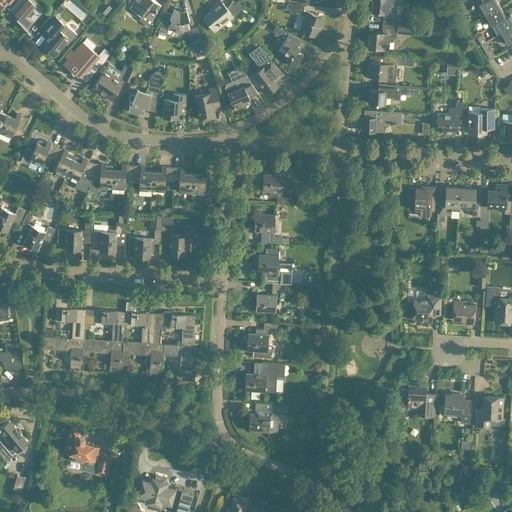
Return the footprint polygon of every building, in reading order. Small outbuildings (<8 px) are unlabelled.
[(0,0),(0,10),(1,11),(8,2),(10,4),(13,0),(0,0)] [(17,0),(16,2),(10,9),(20,18),(18,20),(26,30),(27,30),(39,14),(27,0),(17,0)] [(130,7),(142,17),(140,20),(149,27),(153,21),(152,19),(157,12),(156,11),(161,5),(154,0),(130,0),(129,1),(133,4),(130,7)] [(204,17),(210,25),(215,31),(239,11),(243,6),(233,0),(230,5),(229,6),(227,8),(221,0),(214,6),(215,9),(204,17)] [(394,18),(396,6),(396,0),(373,0),(373,4),(372,3),(371,9),(372,9),(372,11),(385,13),(383,24),(400,26),(401,19),(394,18)] [(456,9),(449,0),(435,0),(446,15),(456,9)] [(465,7),(461,0),(459,0),(456,2),(460,9),(465,7)] [(499,5),(496,0),(484,0),(483,1),(477,4),(478,5),(479,5),(485,14),(499,5)] [(286,8),(302,14),(305,16),(303,21),(305,22),(301,30),(316,36),(323,18),(303,10),(304,4),(288,2),(286,8)] [(506,16),(499,5),(485,14),(479,17),(482,23),(488,20),(491,25),(496,23),(495,22),(506,16)] [(167,28),(167,27),(178,32),(190,28),(189,24),(194,23),(192,18),(190,18),(187,10),(184,11),(184,10),(178,10),(177,11),(174,9),(172,14),(165,11),(157,25),(160,26),(167,28)] [(110,17),(116,23),(122,17),(116,11),(110,17)] [(511,17),(510,14),(506,16),(495,22),(496,23),(491,25),(497,36),(511,27),(511,17)] [(466,16),(462,18),(466,25),(470,22),(466,16)] [(67,44),(76,33),(55,17),(44,30),(49,34),(40,44),(54,57),(66,43),(67,44)] [(397,34),(425,36),(426,29),(400,26),(383,24),(382,33),(370,31),(368,47),(381,48),(388,49),(389,40),(391,40),(396,37),(396,34),(397,34)] [(511,41),(511,27),(497,36),(500,41),(502,42),(505,39),(508,44),(511,41)] [(301,39),(292,34),(288,32),(281,45),(287,48),(284,53),(288,55),(285,60),(296,66),(303,54),(297,51),(299,46),(297,45),(301,39)] [(481,35),(477,38),(482,45),(487,42),(486,41),(481,35)] [(249,36),(242,40),(245,45),(252,40),(249,36)] [(203,38),(191,42),(195,58),(208,54),(203,38)] [(83,41),(73,52),(71,50),(66,56),(68,58),(63,64),(71,71),(70,72),(73,75),(74,74),(81,79),(91,67),(96,70),(110,54),(104,48),(98,55),(83,41)] [(495,56),(487,42),(482,45),(490,59),(495,56)] [(260,68),(252,74),(261,86),(267,94),(269,92),(270,93),(274,90),(274,88),(278,85),(275,80),(283,74),(276,67),(273,63),(275,61),(259,46),(263,51),(255,57),(261,65),(259,66),(260,68)] [(383,62),(373,61),(369,61),(368,76),(377,77),(377,78),(385,79),(384,81),(394,82),(395,73),(392,73),(393,64),(413,66),(413,58),(384,56),(383,62)] [(123,82),(111,75),(113,71),(116,67),(109,62),(106,66),(104,70),(98,79),(96,81),(94,84),(95,84),(92,88),(106,97),(107,94),(113,98),(118,89),(123,82)] [(446,74),(456,74),(457,65),(447,63),(446,74)] [(123,78),(131,82),(137,69),(129,65),(123,78)] [(156,111),(163,72),(155,71),(154,74),(151,75),(148,81),(148,83),(148,85),(144,92),(137,90),(134,95),(130,94),(129,110),(138,113),(141,108),(156,111)] [(258,93),(246,74),(226,84),(225,88),(235,110),(245,105),(244,102),(250,99),(249,97),(258,93)] [(370,89),(368,103),(385,104),(385,97),(393,98),(393,99),(399,100),(400,99),(400,93),(417,95),(418,87),(378,84),(377,90),(370,89)] [(220,108),(218,98),(216,87),(209,89),(210,93),(195,95),(199,119),(200,119),(201,120),(206,119),(207,117),(215,116),(213,107),(219,105),(219,108),(220,108)] [(185,113),(185,103),(186,94),(173,93),(173,99),(164,99),(163,118),(178,118),(178,112),(185,113)] [(442,124),(441,133),(456,133),(456,119),(462,119),(463,102),(455,102),(455,108),(449,108),(449,114),(437,114),(437,124),(442,124)] [(468,133),(482,133),(486,133),(486,128),(494,128),(495,108),(480,108),(480,112),(468,112),(468,133)] [(361,130),(384,131),(384,122),(392,122),(392,123),(395,124),(396,123),(400,123),(401,112),(364,109),(364,116),(362,116),(361,130)] [(14,117),(7,114),(0,129),(0,131),(11,137),(15,128),(21,130),(27,118),(16,112),(14,117)] [(501,129),(501,140),(511,139),(511,121),(502,121),(502,130),(501,129)] [(51,158),(57,146),(47,141),(46,142),(40,140),(37,142),(33,150),(26,147),(20,160),(27,164),(29,159),(47,168),(51,158)] [(68,151),(57,146),(51,158),(58,161),(54,170),(65,176),(73,159),(73,155),(67,152),(68,151)] [(88,186),(94,162),(83,157),(82,159),(76,156),(73,159),(65,176),(77,181),(88,186)] [(112,187),(113,169),(113,167),(112,165),(105,164),(105,163),(94,162),(88,186),(89,186),(101,187),(112,187)] [(112,192),(124,193),(124,188),(125,188),(126,178),(132,178),(133,164),(121,164),(121,169),(113,169),(112,187),(112,192)] [(152,189),(153,171),(145,171),(145,165),(133,164),(132,178),(133,178),(132,188),(152,189)] [(153,171),(152,189),(165,190),(165,180),(172,181),(173,167),(161,166),(161,171),(153,171)] [(184,168),(173,167),(172,181),(179,181),(178,191),(192,192),(193,173),(184,173),(184,168)] [(201,174),(193,173),(192,192),(204,193),(205,174),(207,174),(207,169),(201,168),(201,174)] [(276,203),(290,204),(291,197),(282,197),(283,175),(263,174),(262,190),(270,190),(270,194),(271,196),(277,196),(276,203)] [(487,200),(487,206),(489,206),(505,207),(506,197),(507,197),(507,194),(506,194),(507,185),(495,184),(495,190),(488,190),(487,200)] [(434,210),(435,186),(429,186),(428,189),(415,188),(415,196),(412,196),(411,203),(414,204),(414,209),(420,210),(420,217),(429,217),(430,210),(434,210)] [(459,205),(460,188),(446,187),(445,198),(438,198),(437,214),(437,221),(436,228),(440,228),(441,221),(444,221),(445,214),(451,214),(451,210),(459,211),(459,207),(459,205)] [(475,189),(460,188),(459,205),(467,206),(467,211),(473,212),(473,215),(480,216),(481,206),(481,201),(474,200),(475,189)] [(24,214),(26,209),(18,206),(15,213),(0,205),(0,202),(2,197),(0,196),(0,228),(8,232),(8,231),(7,231),(12,219),(20,223),(24,214)] [(263,214),(255,213),(254,229),(262,230),(262,235),(269,235),(268,242),(288,243),(289,237),(283,237),(274,236),(275,215),(284,216),(284,208),(272,207),(272,211),(263,210),(263,214)] [(50,241),(55,228),(48,225),(45,231),(29,224),(33,216),(26,213),(21,225),(26,228),(24,233),(28,234),(24,243),(23,242),(23,243),(38,250),(38,249),(37,249),(42,238),(50,241)] [(93,236),(92,246),(100,247),(100,250),(99,250),(99,251),(116,252),(116,251),(115,251),(115,243),(119,243),(119,237),(126,237),(126,227),(127,215),(119,214),(119,221),(120,222),(118,224),(118,229),(107,228),(107,231),(100,231),(93,230),(93,236)] [(162,228),(161,223),(172,222),(172,214),(151,214),(152,228),(162,228)] [(479,236),(487,237),(488,220),(480,220),(480,226),(479,236)] [(85,230),(66,229),(58,228),(57,242),(65,242),(65,248),(64,248),(64,249),(81,250),(81,249),(80,249),(81,240),(84,240),(85,235),(91,235),(92,221),(86,221),(85,230)] [(190,227),(185,226),(184,235),(170,235),(169,244),(168,255),(185,255),(186,248),(195,249),(195,241),(196,227),(190,227)] [(161,243),(162,229),(161,229),(155,229),(154,238),(128,236),(127,251),(134,252),(134,256),(133,256),(133,257),(150,258),(150,257),(149,257),(150,250),(154,250),(154,243),(161,243)] [(292,263),(284,262),(278,262),(279,249),(279,248),(265,247),(265,254),(258,254),(258,270),(266,270),(266,275),(265,282),(272,282),(286,283),(291,283),(292,263)] [(449,257),(449,265),(460,266),(461,258),(449,257)] [(286,289),(286,283),(272,282),(271,294),(256,293),(255,310),(276,311),(277,289),(286,289)] [(0,283),(0,309),(2,310),(2,319),(8,319),(7,307),(9,306),(8,299),(7,299),(5,283),(0,283)] [(511,293),(509,294),(508,298),(497,297),(497,288),(487,287),(486,304),(496,305),(495,322),(511,323),(511,293)] [(413,299),(413,309),(412,318),(421,318),(421,321),(428,322),(428,319),(432,319),(433,314),(440,314),(441,295),(425,294),(425,299),(413,299)] [(84,324),(85,308),(68,307),(68,301),(62,301),(62,297),(56,297),(55,319),(73,320),(72,337),(84,338),(85,324),(84,324)] [(463,303),(463,301),(453,300),(452,319),(464,320),(464,323),(474,324),(475,304),(463,303)] [(125,311),(124,323),(142,324),(141,341),(154,342),(155,327),(154,327),(155,319),(155,312),(137,311),(138,305),(135,305),(134,306),(131,306),(132,301),(131,301),(131,303),(126,303),(126,301),(125,311)] [(85,312),(84,324),(85,324),(85,326),(91,326),(91,324),(95,324),(95,321),(112,322),(111,340),(123,340),(124,340),(124,323),(125,311),(95,309),(95,310),(96,310),(96,312),(95,313),(95,315),(91,315),(91,312),(85,312)] [(155,327),(154,342),(160,342),(161,328),(165,328),(165,326),(182,327),(181,343),(193,344),(195,315),(171,313),(171,310),(165,310),(165,311),(160,315),(160,320),(155,319),(154,327),(155,327)] [(252,356),(267,357),(268,329),(277,329),(278,323),(264,322),(263,329),(257,329),(256,334),(248,333),(247,349),(254,350),(253,356),(252,355),(252,356)] [(82,368),(83,351),(84,338),(72,337),(44,335),(43,348),(71,350),(69,368),(82,368)] [(122,370),(123,353),(123,340),(111,340),(84,338),(83,351),(110,352),(109,370),(122,370)] [(162,373),(163,355),(162,355),(163,342),(160,342),(154,342),(141,341),(124,340),(123,340),(123,353),(150,354),(149,372),(162,373)] [(194,385),(195,376),(195,369),(192,368),(193,344),(181,343),(163,342),(162,355),(163,355),(180,356),(179,373),(177,373),(176,384),(194,385)] [(19,349),(0,351),(0,359),(2,361),(6,368),(21,367),(19,349)] [(246,373),(245,389),(267,390),(267,391),(276,392),(276,391),(274,391),(275,378),(276,378),(276,377),(275,377),(275,375),(284,376),(284,375),(282,375),(283,364),(284,364),(284,363),(254,361),(254,362),(255,362),(255,374),(246,373)] [(400,388),(399,405),(422,406),(421,416),(434,417),(436,393),(426,393),(426,386),(408,385),(408,389),(400,388)] [(444,394),(443,415),(460,416),(460,422),(469,423),(470,400),(463,400),(464,395),(460,395),(460,394),(451,393),(451,394),(444,394)] [(476,408),(475,418),(475,426),(488,427),(489,419),(501,420),(503,397),(484,395),(483,408),(476,408)] [(249,413),(248,429),(278,431),(276,430),(277,413),(279,413),(288,413),(288,404),(265,402),(265,409),(257,409),(257,414),(249,413)] [(317,405),(305,405),(304,413),(316,413),(317,405)] [(0,450),(0,455),(4,461),(27,440),(20,432),(22,431),(20,429),(18,430),(8,418),(0,425),(0,438),(6,445),(0,450)] [(72,459),(83,462),(92,465),(95,470),(94,473),(107,477),(110,464),(112,456),(100,452),(98,460),(95,460),(96,457),(98,447),(83,443),(84,440),(83,437),(80,436),(81,430),(71,427),(69,437),(64,452),(73,454),(72,459)] [(462,440),(461,447),(469,448),(470,441),(462,440)] [(419,464),(418,475),(428,476),(429,465),(419,464)] [(13,489),(21,492),(25,477),(18,475),(13,489)] [(142,479),(137,495),(146,497),(145,501),(160,506),(162,502),(177,506),(175,511),(186,511),(188,509),(192,494),(192,493),(181,490),(181,493),(174,491),(175,488),(166,486),(167,482),(165,481),(166,477),(155,475),(154,478),(152,477),(151,482),(142,479)] [(434,495),(429,498),(432,503),(437,500),(434,495)] [(244,511),(247,501),(233,497),(230,509),(227,508),(226,511),(244,511)]
